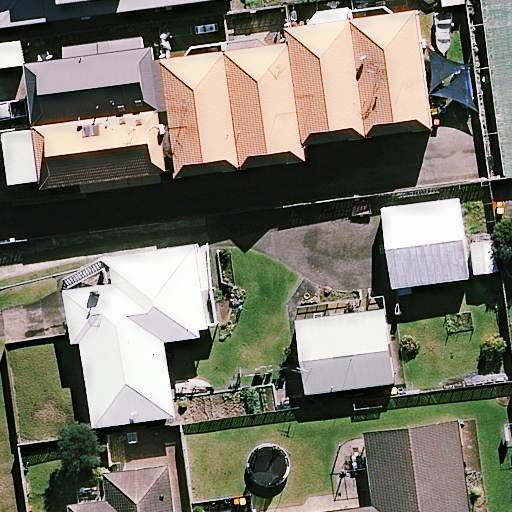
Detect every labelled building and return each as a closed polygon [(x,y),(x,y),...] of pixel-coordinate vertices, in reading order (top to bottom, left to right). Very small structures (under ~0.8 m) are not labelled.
[(48,0),(49,14),(232,10),(231,0),(48,0)] [(511,176),(511,0),(482,0),(505,177),(511,176)] [(373,148),(437,140),(422,21),(358,29),(373,148)] [(310,156),(373,148),(358,29),(295,37),(297,53),(310,156)] [(297,53),(227,62),(242,180),(312,171),(310,156),(297,53)] [(31,74),(39,137),(165,121),(159,70),(157,58),(31,74)] [(227,62),(159,70),(165,121),(173,182),(174,189),(242,180),(227,62)] [(173,182),(165,121),(39,137),(47,198),(173,182)] [(399,295),(475,284),(464,204),(387,215),(399,295)] [(87,351),(99,434),(182,422),(172,350),(208,345),(207,337),(215,336),(203,251),(117,263),(121,291),(71,298),(78,353),(87,351)] [(313,402),(401,390),(390,315),(302,328),(313,402)] [(372,511),(477,511),(466,428),(369,440),(379,511),(372,511)] [(180,511),(175,473),(110,481),(114,510),(94,511),(180,511)]
